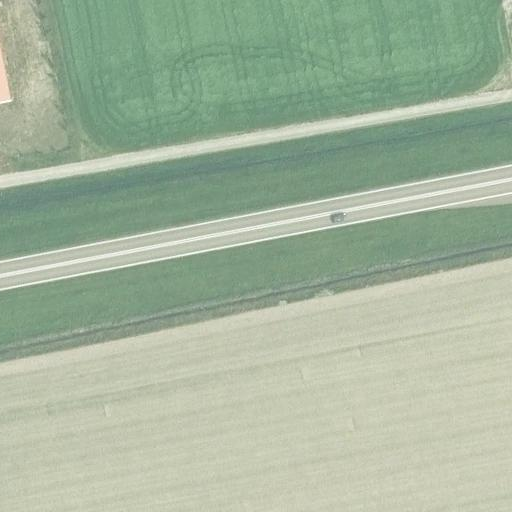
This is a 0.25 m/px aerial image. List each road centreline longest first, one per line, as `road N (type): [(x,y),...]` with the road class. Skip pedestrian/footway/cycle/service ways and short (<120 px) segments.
road 1 (trunk): [(0,276),(511,180)]
road 2 (unclassified): [(511,91),(0,178)]
